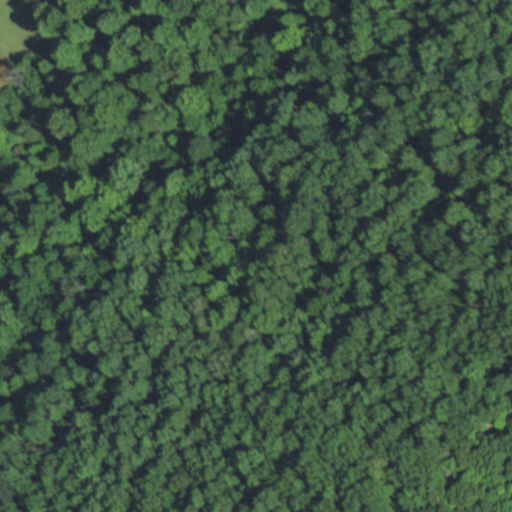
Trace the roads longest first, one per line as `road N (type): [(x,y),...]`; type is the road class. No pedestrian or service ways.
road 1 (residential): [(117,358),(0,467)]
road 2 (residential): [(117,0),(98,16),(26,23),(0,11)]
